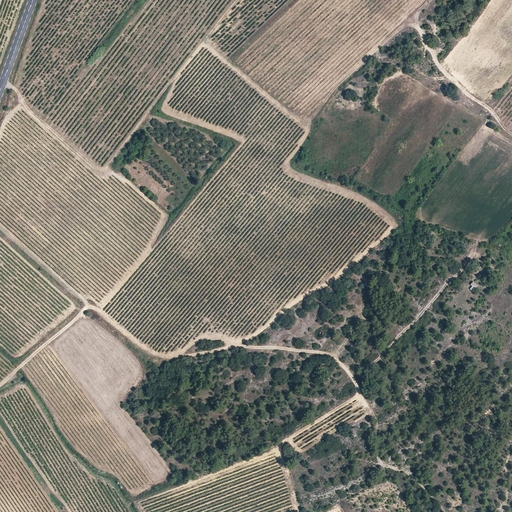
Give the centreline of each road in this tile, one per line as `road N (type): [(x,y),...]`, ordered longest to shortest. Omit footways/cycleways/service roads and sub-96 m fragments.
road 1 (track): [(235,346),(334,280),(393,225),(363,199),(287,170),(334,86),(396,30),(415,24),(444,72),(492,111)]
road 2 (track): [(0,384),(89,306),(150,352),(277,348),(328,354),(349,372),(381,358),(457,276)]
